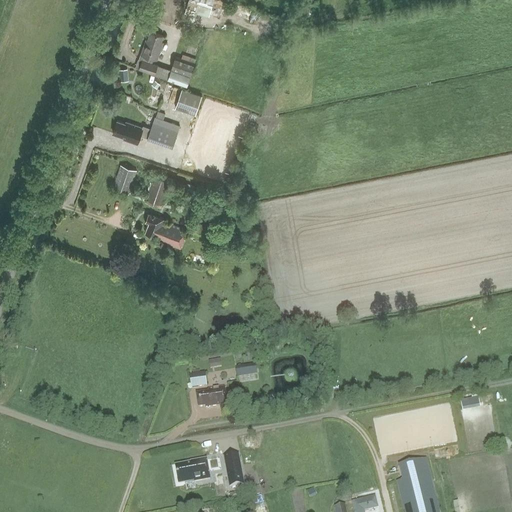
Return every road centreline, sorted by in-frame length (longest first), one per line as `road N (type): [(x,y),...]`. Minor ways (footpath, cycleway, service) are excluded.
road 1 (unclassified): [(0,302),(107,0)]
road 2 (track): [(333,414),(511,379)]
road 3 (track): [(58,206),(74,194),(94,135),(136,149)]
